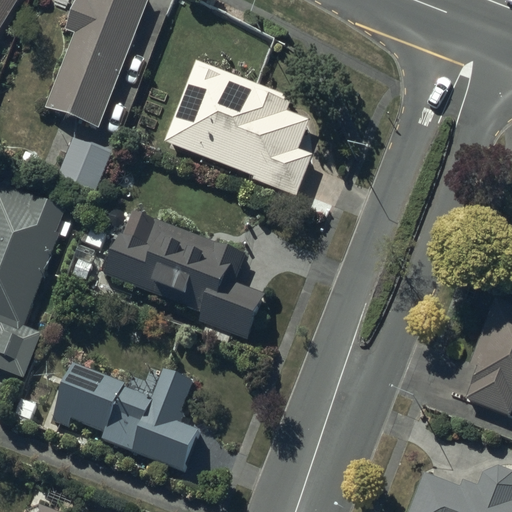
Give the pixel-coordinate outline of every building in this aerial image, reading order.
[(0,0),(0,37),(23,0),(0,0)] [(152,1),(149,0),(92,0),(90,7),(82,4),(69,37),(78,41),(49,116),(100,135),(152,1)] [(299,106),(198,68),(166,149),(256,183),(254,188),(299,205),(315,162),(301,157),(310,133),(292,126),(299,106)] [(112,160),(76,145),(60,183),(96,198),(112,160)] [(56,239),(66,216),(0,188),(0,375),(25,386),(44,342),(25,334),(63,242),(56,239)] [(249,347),(266,302),(235,290),(246,262),(133,219),(108,284),(205,321),(202,329),(249,347)] [(469,372),(478,375),(466,407),(510,423),(511,419),(511,311),(494,305),(469,372)] [(195,385),(166,374),(156,402),(125,391),(126,386),(76,368),(56,422),(72,428),(74,423),(108,436),(105,444),(186,474),(201,432),(181,425),(185,416),(184,416),(195,385)] [(511,511),(511,477),(498,472),(483,479),(478,492),(465,487),(462,494),(424,480),(411,511),(511,511)]
